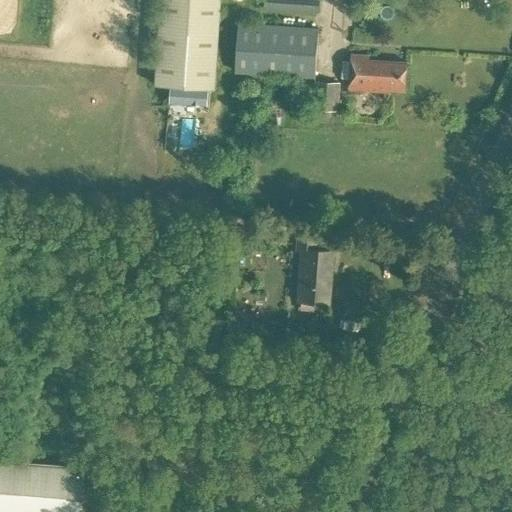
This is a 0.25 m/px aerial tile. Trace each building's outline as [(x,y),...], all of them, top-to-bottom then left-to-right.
[(160,0),(155,84),(215,88),(220,0),(160,0)] [(321,0),(265,0),(264,8),(321,12),(321,0)] [(318,27),(238,22),(236,72),(316,76),(318,27)] [(407,93),(409,61),(373,59),(373,55),(354,54),(352,89),(407,93)] [(340,82),(315,80),(313,109),(338,110),(340,82)] [(199,88),(186,87),(185,99),(198,100),(199,88)] [(334,251),(317,250),(317,240),(297,239),(297,250),(300,250),(297,300),(330,302),(334,251)] [(76,511),(80,467),(0,460),(0,511),(76,511)]
